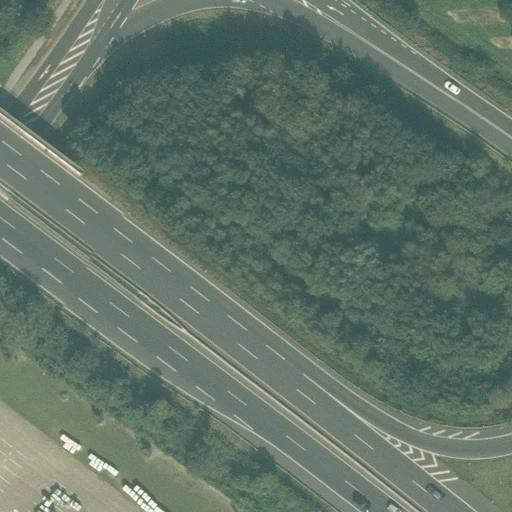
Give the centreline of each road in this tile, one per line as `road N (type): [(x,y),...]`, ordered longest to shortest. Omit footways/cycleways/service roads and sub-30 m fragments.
road 1 (motorway): [(0,224),(379,511)]
road 2 (motorway): [(294,391),(0,166)]
road 3 (motorway): [(273,3),(348,42),(511,150)]
road 4 (motorway): [(511,130),(319,0)]
road 5 (motorway): [(511,446),(431,448),(294,391)]
road 6 (motorway): [(446,511),(294,391)]
road 7 (primary): [(0,155),(82,48)]
road 8 (motorway): [(82,48),(195,0)]
